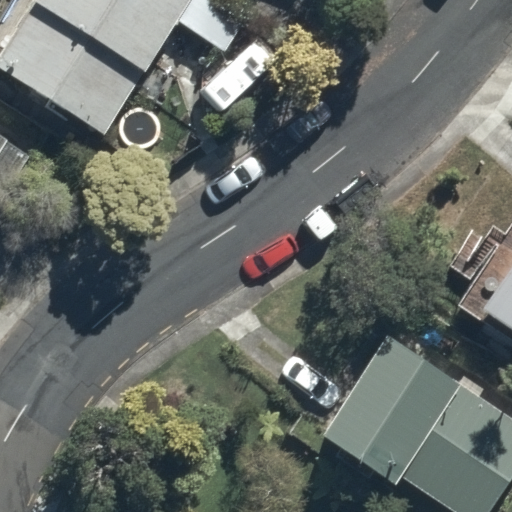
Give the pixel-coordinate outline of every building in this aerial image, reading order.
[(27,1),(25,0),(20,0),(0,32),(0,71),(97,134),(137,71),(27,1)] [(27,0),(27,1),(137,71),(171,18),(225,52),(247,17),(220,0),(27,0)] [(511,246),(471,309),(511,335),(511,246)] [(396,474),(458,381),(382,330),(315,430),(391,481),(396,474)] [(458,381),(396,474),(452,511),(486,511),(511,473),(511,408),(462,376),(458,381)]
